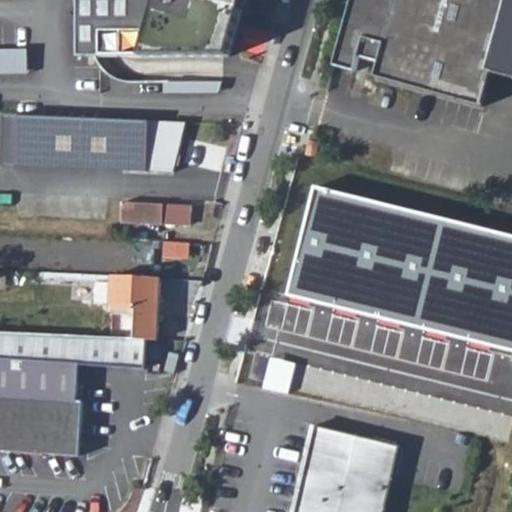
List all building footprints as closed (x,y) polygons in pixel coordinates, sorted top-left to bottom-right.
[(76,0),(76,57),(230,58),(245,0),(76,0)] [(511,0),(352,0),(335,66),(355,72),(360,58),(379,63),(375,77),(482,107),(492,73),(511,78),(511,0)] [(0,74),(28,74),(27,50),(0,50),(0,74)] [(19,113),(4,112),(2,162),(16,163),(19,113)] [(186,122),(19,113),(16,163),(174,171),(186,122)] [(122,202),(122,222),(190,226),(191,206),(122,202)] [(301,222),(289,281),(331,289),(343,230),(301,222)] [(42,280),(98,283),(114,285),(113,303),(112,308),(159,310),(161,278),(43,272),(42,280)] [(97,302),(113,303),(114,285),(98,283),(97,302)] [(112,308),(111,338),(149,340),(158,341),(159,310),(112,308)] [(79,402),(81,366),(147,370),(149,340),(111,338),(0,333),(0,449),(67,453),(67,449),(75,444),(83,444),(86,402),(79,402)] [(314,428),(294,511),(386,511),(401,447),(314,428)] [(67,453),(82,454),(83,444),(75,444),(67,449),(67,453)]
